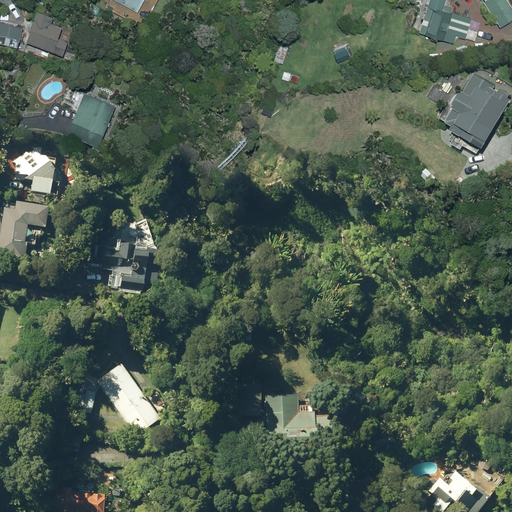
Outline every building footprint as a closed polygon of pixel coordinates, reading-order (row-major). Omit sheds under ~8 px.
[(121,0),(143,12),(149,0),(121,0)] [(427,0),(418,30),(453,42),(456,34),(466,37),(472,17),(452,11),(454,5),(445,2),(445,0),(427,0)] [(482,0),(499,25),(511,16),(511,6),(508,0),(482,0)] [(33,40),(70,54),(75,40),(66,36),(70,25),(59,21),(61,15),(44,9),(33,40)] [(4,19),(0,34),(0,40),(23,46),(28,24),(4,19)] [(277,56),(285,59),(291,44),(283,41),(277,56)] [(292,77),(300,80),(302,73),(295,70),(292,77)] [(451,132),(480,149),(508,100),(506,99),(509,94),(499,88),(498,92),(495,90),(493,92),(480,84),(478,88),(468,82),(462,92),(459,91),(449,108),(451,109),(443,123),(450,127),(449,129),(452,131),(451,132)] [(71,129),(103,142),(121,99),(89,86),(71,129)] [(277,106),(265,101),(261,111),(273,115),(277,106)] [(38,151),(36,148),(15,162),(18,167),(16,178),(26,180),(29,178),(35,179),(33,190),(52,193),(57,167),(49,154),(42,153),(40,150),(38,151)] [(427,183),(433,187),(439,178),(433,174),(427,183)] [(0,241),(0,254),(28,259),(31,242),(28,241),(31,224),(49,227),(53,206),(18,200),(17,208),(6,206),(0,241)] [(128,289),(146,291),(148,280),(167,282),(171,247),(148,245),(122,242),(121,250),(101,248),(99,262),(104,263),(104,268),(114,270),(111,289),(128,291),(128,289)] [(243,342),(254,342),(255,330),(244,330),(243,342)] [(101,380),(140,435),(164,417),(125,363),(101,380)] [(19,387),(22,374),(4,371),(1,383),(19,387)] [(240,385),(239,415),(264,416),(264,386),(240,385)] [(75,408),(95,412),(100,390),(79,386),(75,408)] [(354,399),(364,405),(368,398),(358,392),(354,399)] [(268,395),(270,450),(345,447),(343,414),(317,415),(317,411),(301,412),(301,394),(268,395)] [(377,448),(382,457),(407,444),(400,431),(384,440),(386,443),(377,448)] [(69,448),(82,451),(84,440),(71,437),(69,448)] [(464,511),(483,511),(495,498),(459,470),(450,481),(445,477),(429,496),(448,511),(451,511),(456,506),(464,511)] [(108,511),(110,493),(60,490),(57,511),(108,511)]
